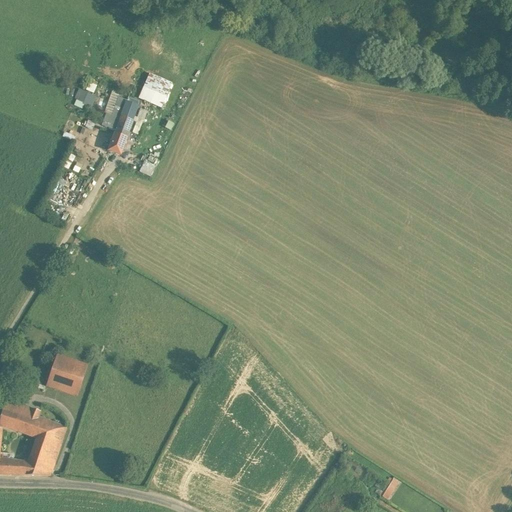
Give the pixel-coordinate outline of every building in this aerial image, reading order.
[(161,109),(172,84),(149,74),(138,99),(161,109)] [(77,100),(88,105),(93,94),(81,89),(77,100)] [(120,156),(133,122),(132,122),(137,109),(138,109),(141,102),(128,97),(126,102),(118,99),(119,96),(112,94),(104,113),(107,114),(102,126),(116,132),(108,152),(120,156)] [(169,122),(165,128),(171,131),(174,125),(169,122)] [(150,178),(156,167),(145,161),(139,172),(150,178)] [(68,171),(72,165),(67,162),(63,168),(68,171)] [(44,385),(76,396),(86,364),(55,354),(44,385)] [(8,376),(13,367),(12,367),(15,362),(10,359),(7,364),(6,363),(1,372),(8,376)] [(40,413),(5,402),(0,417),(0,427),(35,439),(28,460),(25,460),(24,462),(13,460),(13,457),(13,455),(0,454),(0,475),(50,477),(65,428),(38,418),(40,413)] [(391,501),(399,482),(389,478),(382,497),(391,501)]
